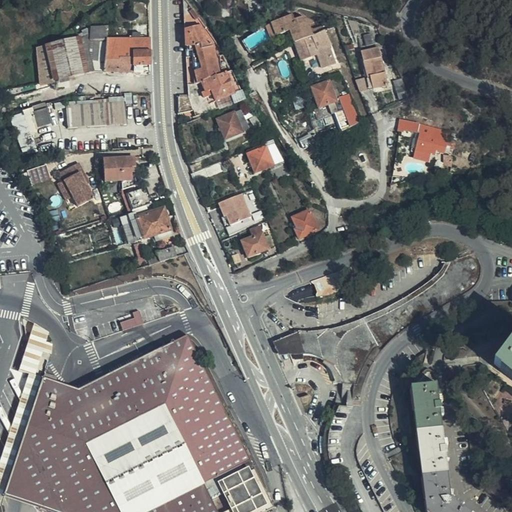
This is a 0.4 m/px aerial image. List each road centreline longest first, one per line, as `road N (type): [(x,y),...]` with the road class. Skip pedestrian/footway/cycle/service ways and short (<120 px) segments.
road 1 (residential): [(231,303),(438,231),(483,249),(485,293),(392,357),(374,381),(373,442),(405,511)]
road 2 (tertiary): [(162,0),(166,148),(231,303)]
road 3 (tertiary): [(231,303),(310,479)]
road 4 (unclassified): [(419,0),(411,35),(430,63),(511,98)]
road 5 (unknown): [(343,209),(263,85)]
road 6 (unknown): [(271,287),(260,266),(336,235),(343,209)]
